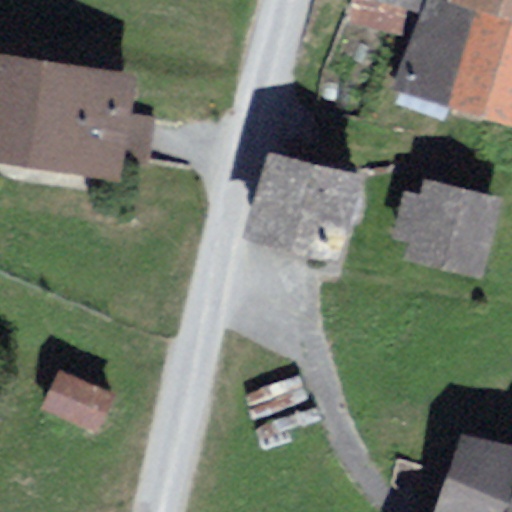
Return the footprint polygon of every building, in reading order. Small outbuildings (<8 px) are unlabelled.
[(511,9),(480,0),(433,0),(409,77),(511,109),(511,9)] [(511,0),(480,0),(511,9),(511,0)] [(143,68),(0,48),(0,154),(128,172),(143,68)] [(374,171),(278,146),(254,239),(350,264),(374,171)] [(504,196),(426,175),(405,253),(483,273),(504,196)] [(103,422),(112,387),(58,373),(49,408),(103,422)] [(440,511),(511,511),(511,510),(511,440),(471,426),(440,511)]
